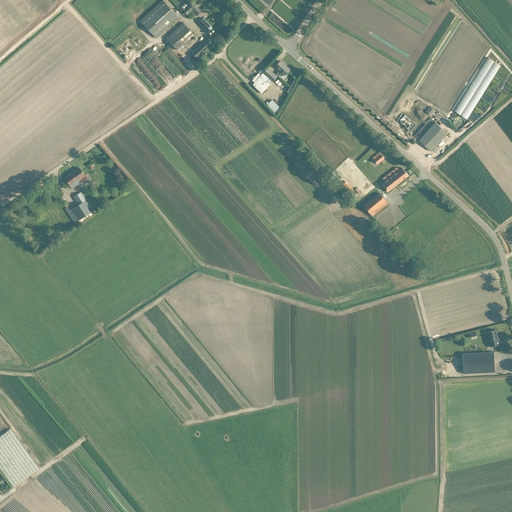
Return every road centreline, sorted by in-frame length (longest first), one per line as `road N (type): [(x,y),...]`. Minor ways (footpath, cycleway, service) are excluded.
road 1 (tertiary): [(511,283),(487,226),(289,49)]
road 2 (unclassified): [(37,180),(210,63),(254,15)]
